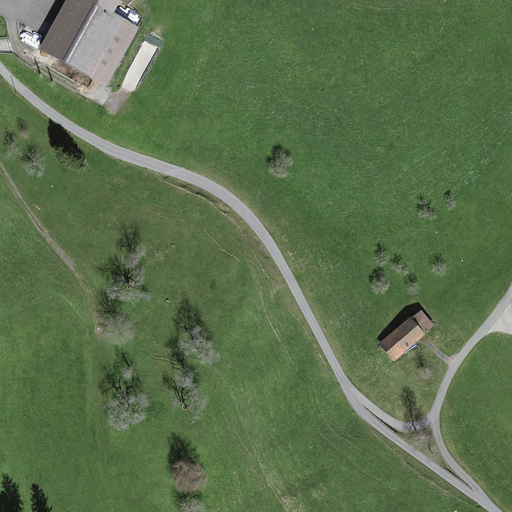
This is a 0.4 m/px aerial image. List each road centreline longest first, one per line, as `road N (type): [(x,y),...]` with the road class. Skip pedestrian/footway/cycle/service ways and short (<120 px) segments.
road 1 (unclassified): [(341,377),(247,213),(214,189),(64,123),(0,62)]
road 2 (unclassified): [(491,509),(391,436),(354,403),(341,377)]
road 3 (unclassified): [(432,421),(457,362),(511,295)]
